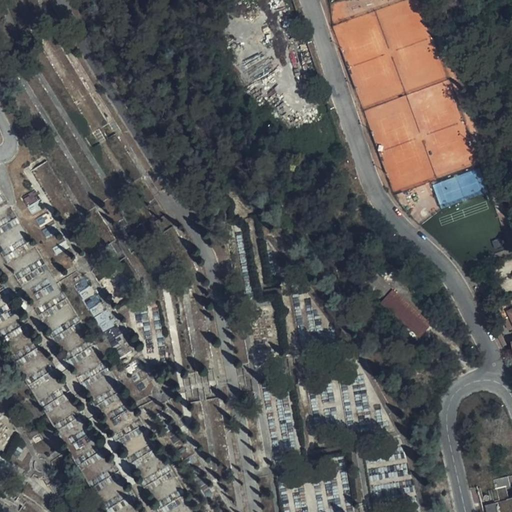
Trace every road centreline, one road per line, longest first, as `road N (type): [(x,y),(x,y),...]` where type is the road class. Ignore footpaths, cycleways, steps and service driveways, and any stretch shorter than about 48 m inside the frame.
road 1 (unclassified): [(504,375),(452,273),(396,217),(367,172),(312,0)]
road 2 (unclassified): [(466,511),(448,403),(504,375)]
